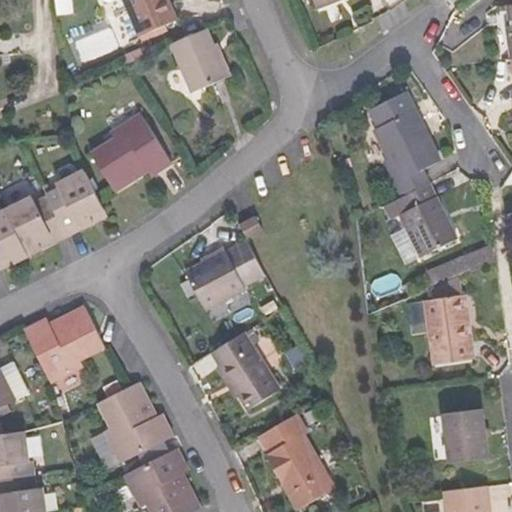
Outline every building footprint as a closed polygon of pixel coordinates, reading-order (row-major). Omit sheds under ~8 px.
[(125,0),(140,37),(178,21),(169,0),(125,0)] [(345,0),(330,0),(317,5),(319,10),(345,0)] [(208,30),(174,44),(194,93),(228,79),(215,45),(208,30)] [(215,45),(228,79),(234,77),(220,43),(215,45)] [(385,160),(404,197),(430,184),(424,171),(442,162),(416,110),(375,130),(389,158),(385,160)] [(154,168),(157,174),(173,163),(142,114),(111,134),(114,139),(90,153),(115,193),(148,172),(154,168)] [(151,178),(157,174),(154,168),(148,172),(151,178)] [(60,190),(48,197),(68,237),(97,222),(93,215),(106,209),(86,171),(58,185),(60,190)] [(404,197),(385,206),(392,220),(401,216),(408,230),(422,257),(458,239),(431,184),(430,184),(404,197)] [(34,197),(7,211),(30,256),(43,249),(39,242),(52,236),(56,243),(68,237),(48,197),(36,203),(34,197)] [(109,216),(106,209),(93,215),(97,222),(109,216)] [(0,261),(11,256),(15,264),(30,256),(7,211),(0,214),(0,261)] [(239,224),(247,239),(263,230),(255,216),(239,224)] [(422,257),(408,230),(394,237),(408,265),(422,257)] [(39,242),(43,249),(56,243),(52,236),(39,242)] [(226,248),(210,256),(212,260),(204,264),(186,273),(206,311),(247,289),(246,286),(267,275),(248,240),(227,251),(226,248)] [(464,253),(472,271),(495,261),(492,241),(464,253)] [(472,271),(464,253),(448,259),(455,278),(460,276),(472,271)] [(11,256),(0,261),(0,265),(2,270),(15,264),(11,256)] [(455,278),(448,259),(434,265),(442,284),(455,278)] [(464,314),(469,313),(466,295),(463,295),(460,276),(455,278),(442,284),(429,289),(431,300),(426,301),(435,365),(476,359),(473,338),(468,339),(464,314)] [(261,308),(266,316),(279,309),(275,301),(261,308)] [(423,304),(411,305),(413,331),(426,330),(423,304)] [(45,328),(42,322),(25,331),(52,383),(85,366),(82,361),(107,348),(85,306),(51,324),(45,328)] [(473,338),(469,313),(464,314),(468,339),(473,338)] [(48,319),(42,322),(45,328),(51,324),(48,319)] [(281,391),(245,332),(213,352),(250,411),(281,391)] [(0,409),(16,401),(0,369),(0,409)] [(175,437),(167,421),(162,423),(158,417),(140,382),(99,403),(112,428),(106,431),(123,464),(175,437)] [(445,414),(451,464),(490,459),(484,409),(445,414)] [(162,423),(167,421),(163,414),(158,417),(162,423)] [(298,414),(260,436),(270,453),(268,454),(283,482),(287,479),(304,508),(336,489),(305,436),(309,433),(298,414)] [(0,479),(35,474),(33,462),(30,463),(25,431),(0,434),(0,479)] [(173,450),(170,443),(139,459),(142,466),(147,464),(173,450)] [(181,467),(187,464),(178,447),(173,450),(147,464),(142,466),(126,475),(143,508),(148,505),(152,511),(194,511),(203,508),(185,474),(181,467)] [(190,471),(187,464),(181,467),(185,474),(190,471)] [(0,511),(46,511),(43,487),(37,488),(35,474),(0,479),(0,484),(4,508),(0,508),(0,511)] [(300,511),(304,508),(287,479),(283,482),(300,511)] [(491,511),(489,486),(444,492),(446,511),(491,511)]
